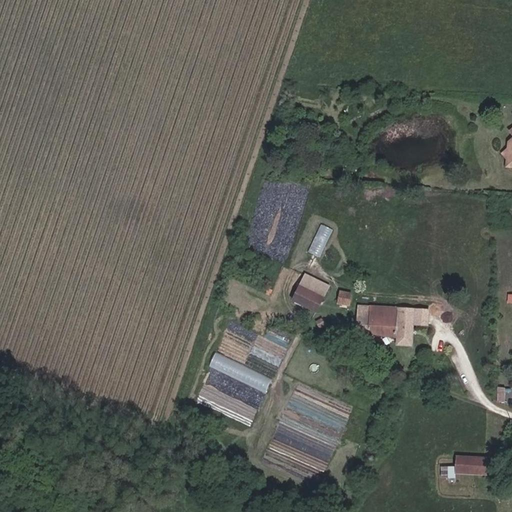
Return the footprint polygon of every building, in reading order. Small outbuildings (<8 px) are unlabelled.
[(511,139),(509,143),(508,149),(502,154),(507,159),(507,167),(511,167),(511,139)] [(323,300),(299,288),(293,300),(317,313),(323,300)] [(336,292),(337,306),(350,306),(349,293),(336,292)] [(410,344),(412,310),(358,306),(356,335),(398,338),(398,344),(410,344)] [(427,324),(428,312),(416,312),(416,324),(427,324)] [(338,349),(341,342),(334,339),(331,346),(338,349)] [(255,369),(247,382),(267,393),(275,380),(255,369)] [(487,475),(488,459),(457,457),(456,473),(487,475)]
